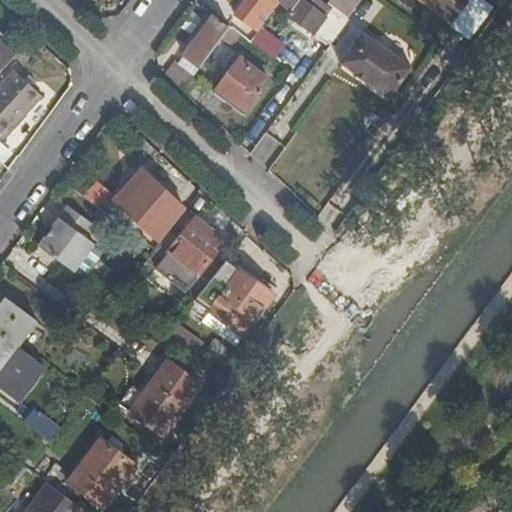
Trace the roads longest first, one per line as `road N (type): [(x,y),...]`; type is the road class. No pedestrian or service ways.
road 1 (residential): [(106,64),(312,247)]
road 2 (residential): [(0,215),(106,64)]
